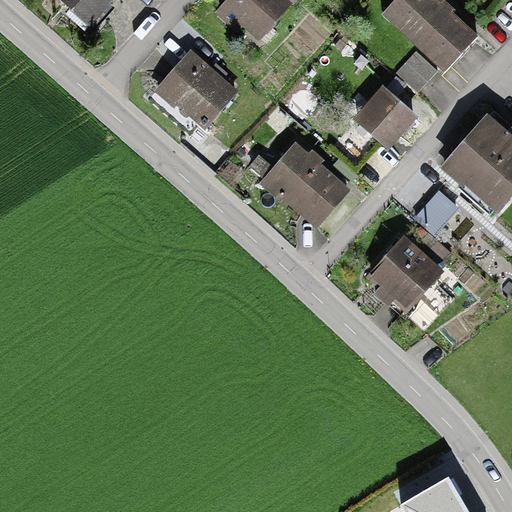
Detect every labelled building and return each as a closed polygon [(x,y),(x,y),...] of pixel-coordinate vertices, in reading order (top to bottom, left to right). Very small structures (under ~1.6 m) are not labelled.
[(59,0),(90,27),(114,0),(59,0)] [(287,6),(280,0),(231,0),(221,12),(239,28),(243,23),(259,37),(287,6)] [(441,4),(436,0),(395,0),(387,9),(449,68),(477,38),(450,13),(452,10),(443,1),(441,4)] [(436,72),(416,51),(395,72),(416,92),(436,72)] [(235,93),(189,54),(159,89),(177,104),(180,99),(209,123),(235,93)] [(413,116),(383,90),(357,120),(386,146),(413,116)] [(511,128),(493,112),(445,167),(495,210),(511,190),(511,128)] [(347,193),(294,145),(273,169),(261,158),(252,167),(264,178),(260,183),(281,201),(286,196),(319,225),(347,193)] [(438,272),(400,241),(372,275),(384,285),(376,294),(390,306),(397,298),(408,307),(438,272)] [(464,511),(446,481),(403,506),(406,511),(464,511)]
